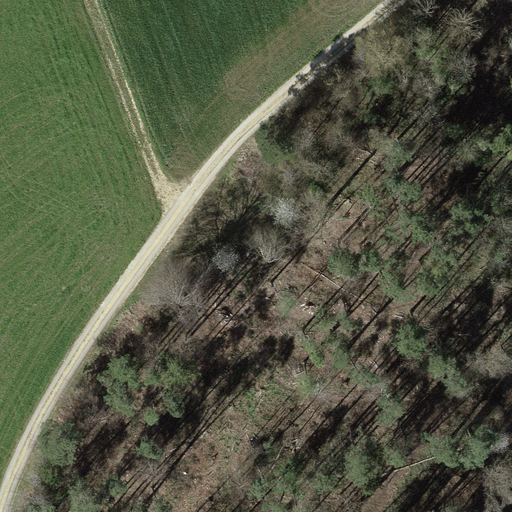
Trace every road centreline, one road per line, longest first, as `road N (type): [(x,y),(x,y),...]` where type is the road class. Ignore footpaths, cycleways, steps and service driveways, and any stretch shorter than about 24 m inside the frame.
road 1 (track): [(0,507),(63,371),(178,209),(287,89),(388,0)]
road 2 (track): [(178,209),(91,0)]
